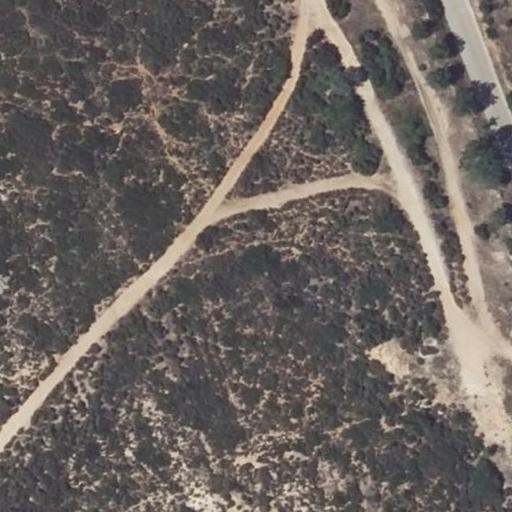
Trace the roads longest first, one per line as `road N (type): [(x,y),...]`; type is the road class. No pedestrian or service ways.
road 1 (track): [(0,436),(250,145),(297,58),(298,0)]
road 2 (track): [(325,0),(412,186),(511,440)]
road 3 (unclassified): [(454,0),(511,145)]
